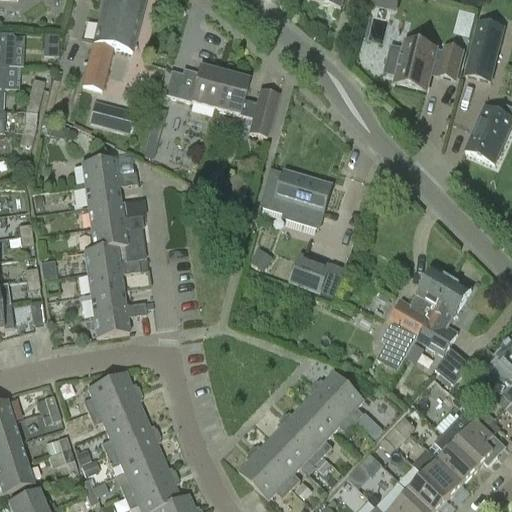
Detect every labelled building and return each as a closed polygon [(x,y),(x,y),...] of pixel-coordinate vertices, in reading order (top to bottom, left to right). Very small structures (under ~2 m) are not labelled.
[(126,6),(127,0),(104,0),(82,90),(101,95),(112,51),(119,23),(117,22),(121,5),(126,6)] [(112,51),(132,56),(145,0),(127,0),(126,6),(121,5),(117,22),(119,23),(112,51)] [(308,0),(307,4),(341,12),(343,0),(308,0)] [(372,0),(370,9),(395,15),(398,0),(372,0)] [(458,13),(455,25),(468,28),(471,17),(458,13)] [(501,43),(476,36),(462,91),(488,97),(501,43)] [(0,71),(5,72),(5,71),(12,71),(13,38),(0,37),(0,71)] [(57,38),(43,38),(43,50),(57,50),(57,38)] [(392,51),(386,76),(397,79),(395,88),(426,95),(430,78),(455,84),(462,55),(445,51),(444,55),(406,45),(403,54),(392,51)] [(171,75),(164,99),(160,113),(168,115),(172,101),(214,113),(224,78),(200,71),(198,77),(187,74),(182,78),(171,75)] [(60,85),(62,77),(55,75),(53,83),(60,85)] [(279,99),(261,94),(257,108),(243,104),(248,84),(224,78),(214,113),(252,123),(248,138),(267,143),(279,99)] [(30,94),(42,97),(44,87),(33,84),(30,94)] [(42,97),(30,94),(28,104),(39,107),(42,97)] [(511,112),(505,109),(501,117),(485,110),(465,155),(494,168),(511,128),(511,112)] [(110,110),(104,132),(128,138),(134,117),(110,110)] [(159,138),(165,115),(155,113),(149,136),(159,138)] [(51,140),(51,137),(63,140),(65,131),(53,128),(54,124),(44,121),(40,137),(51,140)] [(22,138),(33,141),(36,131),(24,128),(22,138)] [(33,141),(22,138),(19,148),(31,151),(33,141)] [(143,160),(153,162),(156,148),(146,145),(143,160)] [(84,190),(116,185),(136,182),(135,177),(115,180),(113,163),(81,168),(84,190)] [(323,218),(332,189),(284,174),(275,204),(323,218)] [(221,190),(233,206),(252,192),(240,177),(221,190)] [(72,213),(119,206),(117,191),(137,188),(136,182),(116,185),(84,190),(87,209),(72,212),(72,213)] [(40,200),(32,201),(34,212),(41,211),(40,200)] [(90,233),(122,228),(142,225),(142,220),(122,223),(119,206),(72,213),(73,218),(88,216),(90,233)] [(93,254),(126,250),(123,234),(143,231),(142,225),(122,228),(90,233),(93,254)] [(20,241),(32,239),(30,229),(18,231),(20,241)] [(32,239),(20,241),(21,252),(33,250),(32,239)] [(87,277),(119,273),(139,270),(138,265),(118,267),(116,252),(126,251),(126,250),(93,254),(83,256),(87,277)] [(255,257),(249,267),(262,275),(269,266),(255,257)] [(292,288),(320,299),(330,273),(301,262),(292,288)] [(54,265),(42,267),(44,284),(56,282),(54,265)] [(140,276),(139,270),(119,273),(87,277),(90,299),(122,295),(120,279),(140,276)] [(396,376),(453,282),(434,271),(417,299),(410,310),(401,304),(388,327),(391,329),(381,346),(386,349),(377,365),(396,376)] [(26,285),(38,283),(37,273),(25,274),(26,285)] [(453,282),(396,376),(397,377),(411,353),(438,369),(444,359),(444,360),(458,337),(440,327),(447,317),(454,321),(471,293),(453,282)] [(38,283),(26,285),(28,295),(40,294),(38,283)] [(0,311),(10,310),(7,287),(0,288),(0,311)] [(145,307),(124,310),(122,295),(90,299),(93,321),(145,314),(145,307)] [(332,311),(351,320),(356,310),(337,301),(332,311)] [(33,329),(45,328),(41,305),(29,307),(33,329)] [(146,319),(145,314),(93,321),(96,343),(128,338),(126,322),(146,319)] [(52,334),(53,343),(61,342),(59,333),(52,334)] [(506,414),(506,413),(511,406),(511,343),(487,369),(510,391),(502,399),(502,400),(496,406),(505,414),(506,414)] [(435,375),(454,390),(471,370),(450,353),(435,375)] [(88,418),(138,396),(135,388),(131,390),(125,376),(87,392),(91,402),(83,406),(88,418)] [(315,390),(355,428),(364,418),(357,412),(364,404),(335,376),(324,387),(321,384),(315,390)] [(355,428),(315,390),(309,396),(312,400),(303,409),(332,438),(339,431),(346,437),(355,428)] [(105,435),(143,419),(138,406),(142,404),(138,396),(88,418),(93,430),(102,426),(105,435)] [(48,416),(57,413),(53,401),(36,406),(40,419),(48,416)] [(0,430),(22,424),(16,405),(7,408),(6,405),(0,407),(0,430)] [(332,438),(303,409),(293,420),(290,417),(284,423),(323,461),(332,451),(325,445),(332,438)] [(57,413),(48,416),(49,419),(43,422),(45,430),(52,428),(61,425),(57,413)] [(453,448),(478,472),(493,456),(486,449),(493,441),(466,415),(443,439),(453,448)] [(153,430),(149,432),(143,419),(105,435),(109,444),(101,448),(106,460),(156,438),(153,430)] [(477,424),(485,433),(491,427),(482,419),(477,424)] [(415,432),(404,422),(400,427),(410,437),(415,432)] [(281,433),(271,443),(301,471),(307,464),(314,470),(315,469),(323,461),(284,423),(277,429),(281,433)] [(0,453),(20,447),(13,427),(22,424),(0,430),(0,453)] [(410,437),(400,427),(395,432),(405,442),(410,437)] [(124,477),(161,461),(156,448),(160,446),(156,438),(106,460),(111,472),(120,468),(124,477)] [(428,455),(463,488),(478,472),(453,448),(443,439),(428,455)] [(62,457),(70,454),(66,442),(58,445),(61,455),(62,457)] [(301,471),(271,443),(261,453),(258,450),(252,456),(291,494),(301,484),(294,478),(301,471)] [(390,458),(395,453),(385,443),(380,448),(390,458)] [(57,444),(46,447),(49,459),(61,455),(58,445),(57,444)] [(0,476),(26,468),(20,447),(0,453),(0,476)] [(70,454),(62,457),(66,469),(74,466),(70,454)] [(85,454),(76,458),(81,468),(89,464),(85,454)] [(423,479),(448,503),(463,488),(428,455),(413,470),(423,479)] [(282,503),(291,494),(252,456),(246,462),(249,465),(239,476),(268,505),(276,497),(282,503)] [(124,502),(175,480),(171,472),(167,473),(161,461),(124,477),(127,486),(119,490),(124,502)] [(315,469),(323,476),(331,468),(323,461),(315,469)] [(360,470),(371,481),(380,471),(369,461),(360,470)] [(91,466),(81,471),(85,480),(95,476),(91,466)] [(26,468),(0,476),(0,493),(2,499),(33,489),(26,468)] [(408,495),(425,511),(439,511),(448,503),(423,479),(408,495)] [(138,511),(158,511),(188,499),(179,502),(174,490),(178,488),(175,480),(124,502),(128,511),(133,511),(138,510),(138,511)] [(80,488),(83,495),(92,491),(89,485),(80,488)] [(96,501),(108,496),(103,486),(92,491),(96,501)] [(303,505),(309,499),(300,490),(294,496),(303,505)] [(96,501),(92,491),(83,495),(91,511),(99,508),(96,501)] [(9,511),(44,511),(37,495),(7,508),(9,511)] [(391,511),(425,511),(408,495),(391,511)] [(198,511),(198,510),(194,511),(193,511),(188,499),(158,511),(198,511)]
